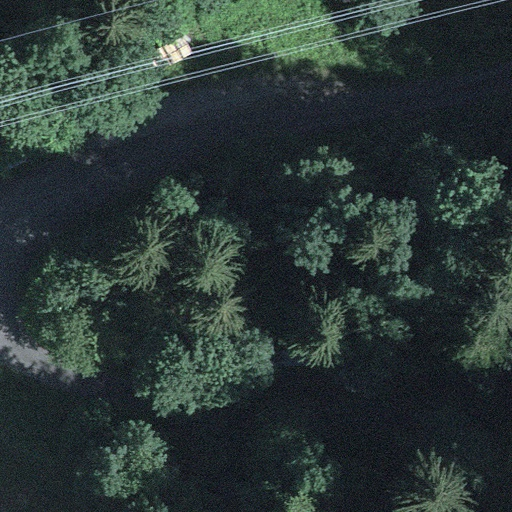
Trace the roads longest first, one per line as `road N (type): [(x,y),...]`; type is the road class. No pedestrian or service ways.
road 1 (unclassified): [(511,42),(496,62),(24,197),(0,212)]
road 2 (track): [(0,326),(31,352),(266,392),(511,364)]
